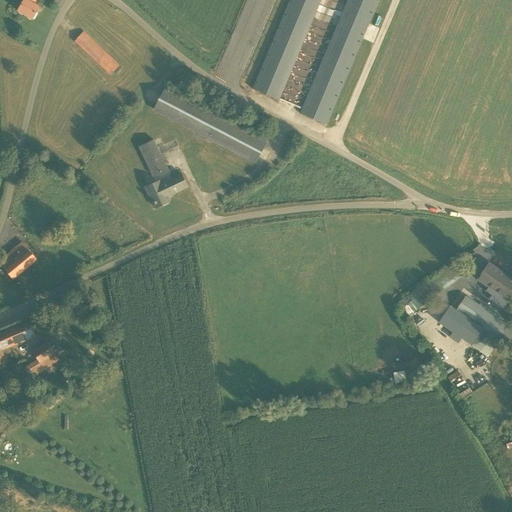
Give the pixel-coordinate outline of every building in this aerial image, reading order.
[(24,0),(18,11),(32,19),(39,7),(34,3),(35,0),(24,0)] [(290,0),(253,89),(279,100),(320,0),(290,0)] [(326,124),(376,0),(346,0),(300,114),(326,124)] [(111,75),(114,71),(116,73),(120,69),(118,67),(119,66),(83,32),(74,41),(111,75)] [(164,89),(154,109),(256,163),(267,143),(164,89)] [(153,177),(168,170),(154,139),(139,146),(153,177)] [(188,187),(183,178),(181,173),(161,182),(160,180),(146,186),(156,208),(170,202),(167,196),(188,187)] [(36,259),(23,243),(18,247),(16,246),(13,249),(14,250),(0,261),(0,262),(13,278),(36,259)] [(511,300),(511,297),(511,280),(505,276),(506,275),(489,263),(477,280),(495,292),(496,290),(511,300)] [(435,296),(467,272),(461,264),(429,288),(435,296)] [(457,310),(483,328),(500,340),(509,346),(511,341),(511,328),(498,319),(466,297),(457,310)] [(438,323),(452,332),(448,337),(458,344),(461,339),(471,346),(483,328),(457,310),(450,306),(438,323)] [(0,362),(5,360),(1,350),(36,337),(30,322),(0,334),(0,362)] [(44,370),(60,359),(49,341),(32,352),(38,360),(43,368),(44,370)]
